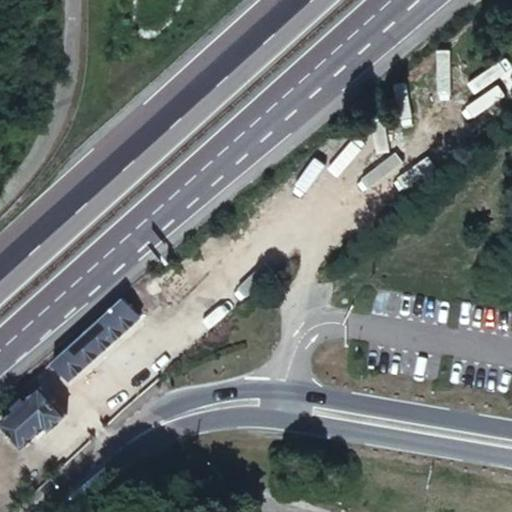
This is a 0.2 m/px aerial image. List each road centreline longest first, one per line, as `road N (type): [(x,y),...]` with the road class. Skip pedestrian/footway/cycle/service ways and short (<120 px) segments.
road 1 (trunk): [(0,352),(408,0)]
road 2 (tertiary): [(511,428),(278,390),(205,389),(138,416),(96,459)]
road 3 (tertiary): [(96,459),(183,423),(233,416),(511,457)]
road 4 (trunk): [(303,0),(0,276)]
road 5 (unclassified): [(0,203),(35,163),(62,103),(74,0)]
